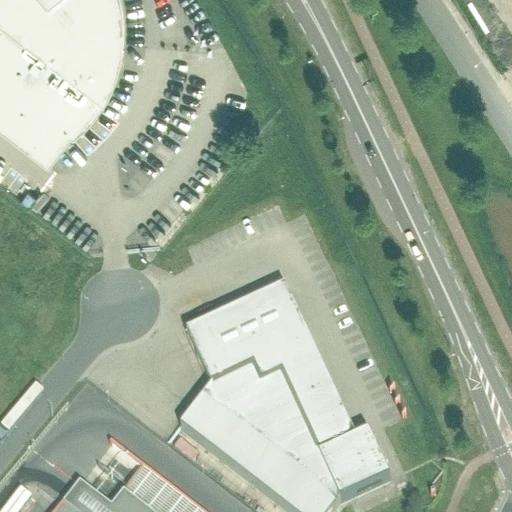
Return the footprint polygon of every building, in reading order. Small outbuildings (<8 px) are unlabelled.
[(0,0),(0,125),(48,163),(71,133),(73,135),(82,127),(90,119),(97,110),(103,100),(109,91),(113,81),(116,73),(119,65),(122,49),(122,46),(123,37),(123,28),(122,18),(121,9),(119,0),(0,0)] [(0,236),(0,302),(32,261),(0,236)] [(285,293),(186,338),(211,393),(180,433),(281,511),(335,511),(339,507),(389,484),(368,439),(355,444),(285,293)] [(124,497),(143,511),(199,511),(142,467),(120,494),(124,497)] [(18,511),(31,496),(21,488),(2,511),(18,511)] [(111,511),(110,511),(79,488),(60,511),(143,511),(124,497),(111,511)]
